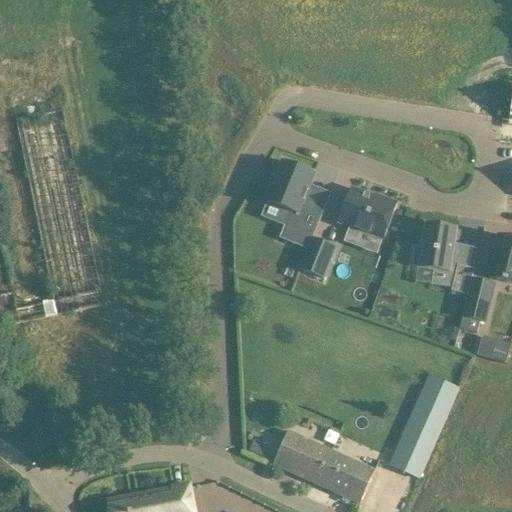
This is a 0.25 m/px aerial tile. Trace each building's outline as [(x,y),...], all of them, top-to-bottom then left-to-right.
[(511,0),(475,0),(475,6),(510,12),(511,0)] [(0,327),(104,306),(64,111),(17,120),(54,303),(17,311),(0,227),(0,327)] [(313,239),(324,213),(302,204),(314,174),(283,162),(276,179),(273,178),(263,201),(290,212),(279,239),(308,251),(313,239)] [(339,224),(384,240),(397,205),(374,196),(374,198),(351,189),(339,224)] [(451,274),(458,229),(425,224),(421,250),(415,249),(412,268),(451,274)] [(511,238),(499,235),(489,278),(511,283),(511,238)] [(313,239),(308,251),(300,271),(323,280),(336,248),(313,239)] [(458,266),(451,292),(468,296),(474,270),(458,266)] [(463,318),(460,331),(476,335),(479,322),(485,324),(494,285),(473,280),(463,318)] [(493,347),(489,360),(506,365),(510,352),(493,347)] [(432,379),(400,450),(392,468),(420,481),(429,462),(460,391),(432,379)] [(275,467),(318,486),(334,451),(291,431),(275,467)] [(253,442),(249,451),(263,457),(267,448),(253,442)] [(334,451),(318,486),(360,505),(375,473),(348,461),(349,458),(334,451)] [(107,501),(109,511),(194,511),(190,486),(107,501)] [(0,511),(43,511),(25,487),(4,508),(0,503),(0,511)]
